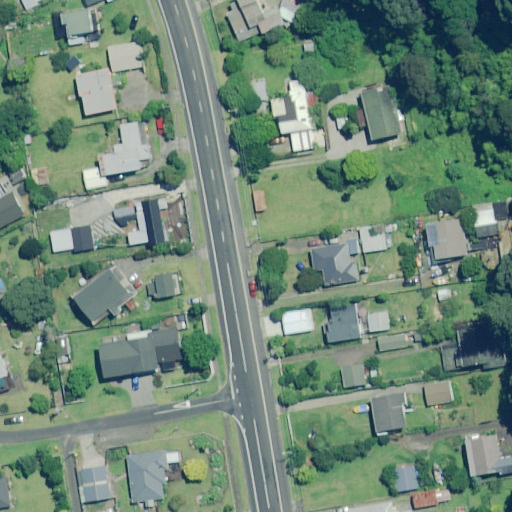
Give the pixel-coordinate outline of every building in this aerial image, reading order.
[(47,0),(46,0),(22,0),(28,10),(47,0)] [(266,14),(259,0),(232,0),(230,1),(235,11),(228,14),(242,42),(264,31),(266,34),(287,24),(279,8),(266,14)] [(305,0),(286,0),(284,6),(309,18),(316,5),(305,0)] [(94,32),(90,10),(61,15),(64,29),(66,28),(69,45),(87,42),(85,33),(94,32)] [(145,66),(140,41),(109,47),(114,72),(145,66)] [(119,108),(110,68),(76,76),(85,116),(119,108)] [(285,92),(275,94),(276,98),(270,99),(274,118),(278,118),(282,135),(317,127),(306,76),(283,81),(285,92)] [(268,100),(265,81),(254,83),(257,101),(268,100)] [(405,133),(395,86),(365,93),(375,140),(405,133)] [(345,115),(330,119),(332,132),(348,129),(345,115)] [(152,158),(145,121),(121,125),(125,144),(117,145),(118,153),(106,155),(109,175),(143,169),(142,160),(152,158)] [(314,130),(292,135),(295,153),(317,148),(314,130)] [(50,182),(46,166),(32,170),(36,186),(50,182)] [(109,185),(104,166),(83,171),(87,190),(109,185)] [(0,199),(0,229),(28,216),(15,192),(0,199)] [(168,208),(166,196),(113,206),(115,218),(140,214),(143,231),(129,233),(131,245),(150,242),(151,245),(168,242),(162,209),(168,208)] [(498,223),(495,208),(475,211),(477,227),(498,223)] [(471,241),(467,242),(464,219),(425,224),(428,247),(438,246),(439,259),(469,255),(469,250),(472,250),(471,241)] [(364,252),(392,248),(390,233),(395,232),(394,222),(361,227),(364,252)] [(96,248),(92,225),(70,229),(74,252),(96,248)] [(311,249),(315,273),(318,273),(320,282),(326,281),(327,286),(360,280),(359,272),(368,270),(366,259),(357,261),(352,262),(349,243),(311,249)] [(140,293),(119,265),(77,297),(95,321),(111,309),(117,316),(125,311),(122,307),(140,293)] [(178,295),(173,274),(154,277),(155,282),(158,299),(178,295)] [(363,337),(357,303),(332,307),(335,320),(325,322),(328,343),(363,337)] [(314,330),(311,309),(283,313),(286,335),(314,330)] [(390,329),(387,311),(369,314),(372,332),(390,329)] [(188,329),(187,315),(179,316),(180,330),(188,329)] [(500,351),(496,326),(459,332),(461,341),(442,344),(446,370),(483,364),(484,369),(506,365),(504,350),(500,351)] [(183,359),(179,329),(152,333),(152,330),(129,334),(130,341),(100,346),(105,378),(162,369),(161,362),(183,359)] [(425,331),(410,334),(412,344),(427,341),(425,331)] [(409,347),(406,333),(378,338),(381,351),(409,347)] [(0,354),(0,390),(3,389),(0,381),(0,378),(10,375),(2,354),(0,354)] [(368,384),(365,364),(342,368),(346,388),(368,384)] [(453,401),(449,381),(426,385),(429,405),(453,401)] [(409,404),(407,393),(374,399),(380,432),(409,427),(405,404),(409,404)] [(511,457),(501,459),(496,435),(467,440),(474,477),(501,472),(502,475),(511,472),(511,457)] [(170,470),(167,451),(128,457),(135,502),(166,497),(164,484),(168,483),(166,470),(170,470)] [(420,489),(416,464),(395,466),(399,492),(420,489)] [(111,498),(106,467),(81,470),(85,502),(111,498)] [(0,508),(13,507),(8,477),(0,478),(0,508)] [(441,503),(438,489),(414,495),(417,508),(441,503)] [(409,511),(396,511),(395,502),(350,510),(349,511),(417,511),(418,511),(409,511)]
